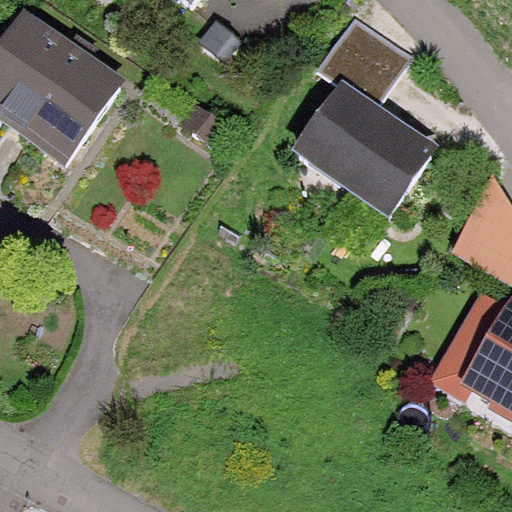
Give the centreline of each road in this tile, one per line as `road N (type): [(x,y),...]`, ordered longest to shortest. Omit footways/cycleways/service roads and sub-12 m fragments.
road 1 (unclassified): [(511,115),(470,43),(416,0)]
road 2 (residential): [(0,443),(127,511)]
